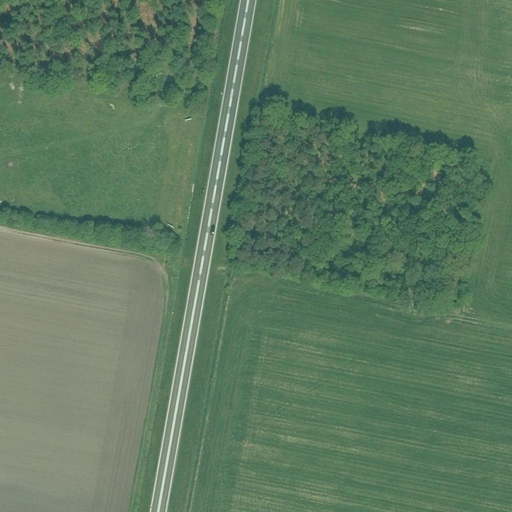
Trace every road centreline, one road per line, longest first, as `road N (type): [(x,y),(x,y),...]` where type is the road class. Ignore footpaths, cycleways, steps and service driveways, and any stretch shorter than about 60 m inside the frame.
road 1 (trunk): [(158,511),(248,0)]
road 2 (track): [(511,329),(287,288)]
road 3 (track): [(123,511),(164,287)]
road 4 (track): [(0,229),(156,258),(164,287)]
road 5 (track): [(176,107),(163,65),(103,0)]
